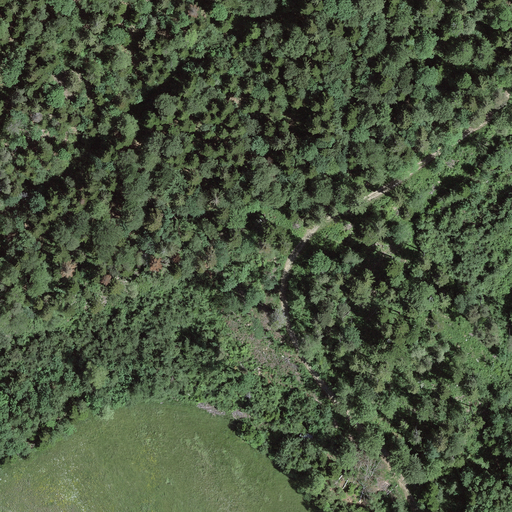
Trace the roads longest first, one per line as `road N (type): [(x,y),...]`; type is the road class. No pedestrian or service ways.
road 1 (track): [(415,511),(301,343),(288,300),(293,272),(319,229),(444,153),(511,93)]
road 2 (track): [(0,210),(49,181),(166,81),(281,0)]
